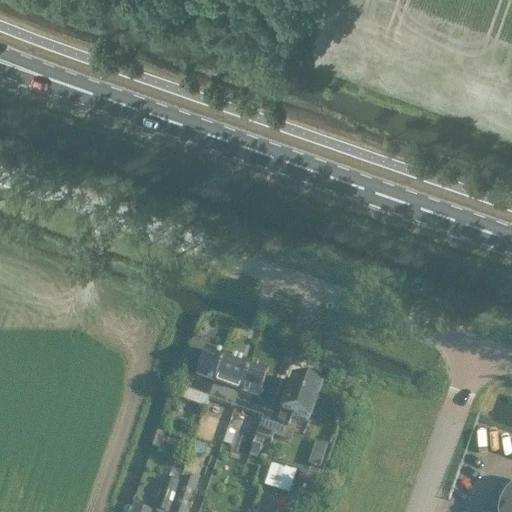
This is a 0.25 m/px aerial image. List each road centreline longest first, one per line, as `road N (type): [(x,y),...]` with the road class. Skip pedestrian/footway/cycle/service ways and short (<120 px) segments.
road 1 (primary): [(511,237),(0,60)]
road 2 (unclassified): [(480,343),(0,174)]
road 3 (unclassified): [(480,343),(421,511)]
